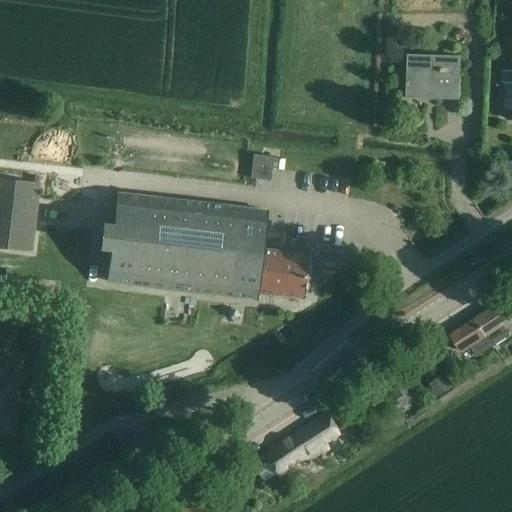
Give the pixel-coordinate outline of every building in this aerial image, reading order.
[(406,98),(430,99),(460,100),(461,56),(407,54),(406,98)] [(253,154),(250,179),(270,181),(273,157),(253,154)] [(0,247),(31,251),(39,182),(0,177),(0,247)] [(106,282),(109,283),(254,299),(254,293),(304,298),(308,257),(309,255),(260,249),(265,211),(116,194),(106,282)] [(500,302),(476,318),(493,345),(509,335),(507,331),(503,325),(511,319),(502,305),(500,302)] [(452,335),(446,339),(451,348),(457,344),(462,351),(471,346),(477,356),(493,345),(476,318),(451,334),(452,335)] [(387,383),(397,399),(402,407),(415,399),(400,375),(387,383)] [(442,376),(428,385),(436,396),(437,398),(451,389),(449,387),(442,376)] [(270,461),(255,470),(262,482),(277,472),(281,478),(327,449),(325,445),(338,436),(332,427),(323,414),(265,452),(270,461)] [(145,429),(126,437),(133,452),(152,443),(145,429)] [(129,462),(118,468),(123,476),(133,471),(129,462)] [(206,511),(197,497),(178,508),(180,511),(206,511)]
